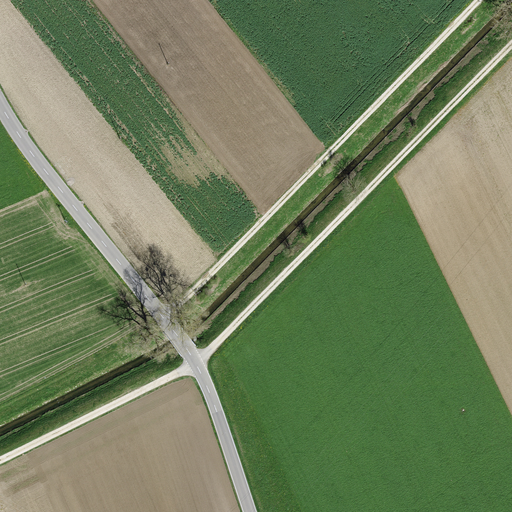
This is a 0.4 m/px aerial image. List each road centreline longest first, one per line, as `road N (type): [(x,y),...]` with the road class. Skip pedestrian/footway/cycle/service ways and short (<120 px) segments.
road 1 (track): [(511,40),(195,361),(0,461)]
road 2 (tertiary): [(0,104),(195,361),(250,511)]
road 3 (track): [(163,317),(478,0)]
